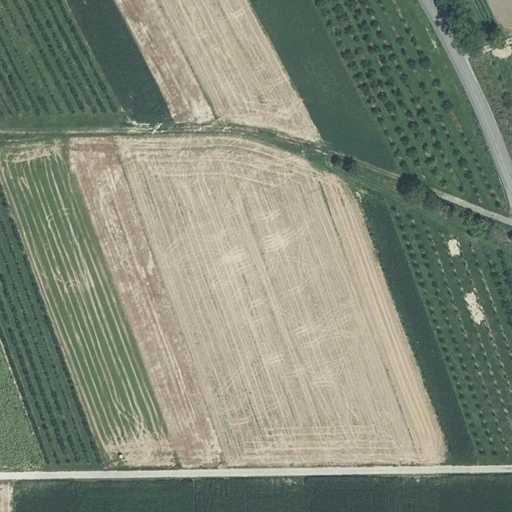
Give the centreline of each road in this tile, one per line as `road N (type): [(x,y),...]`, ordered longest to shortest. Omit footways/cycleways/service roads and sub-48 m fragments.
road 1 (track): [(511,222),(263,125),(0,125)]
road 2 (track): [(0,477),(511,468)]
road 3 (tertiary): [(511,185),(427,0)]
